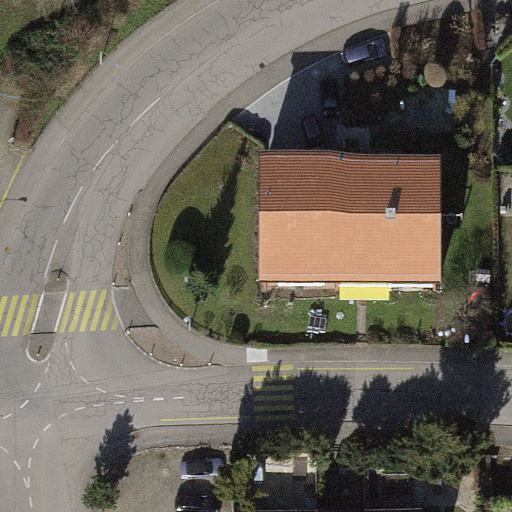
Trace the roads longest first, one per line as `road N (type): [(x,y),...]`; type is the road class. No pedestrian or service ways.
road 1 (residential): [(34,420),(47,313),(73,207),(176,78),(299,0)]
road 2 (residential): [(34,420),(151,400),(275,393),(511,396)]
